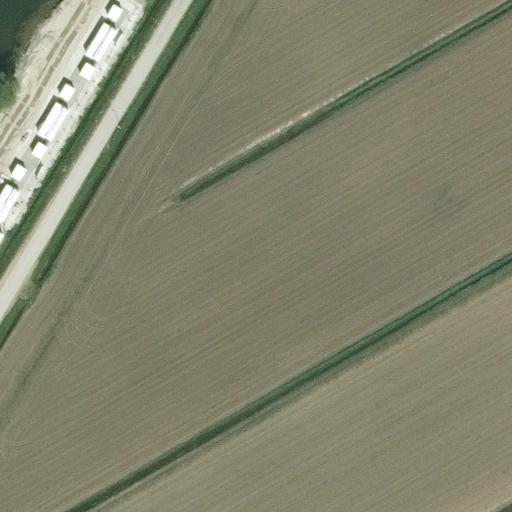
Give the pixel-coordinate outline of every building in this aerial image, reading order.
[(122,11),(114,5),(107,17),(115,22),(122,11)] [(98,62),(116,32),(104,24),(86,54),(98,62)] [(95,69),(86,63),(79,75),(88,80),(95,69)] [(74,90),(66,85),(59,96),(68,101),(74,90)] [(50,141),(68,111),(56,104),(38,134),(50,141)] [(47,148),(38,143),(32,154),(40,159),(47,148)] [(27,171),(18,165),(11,177),(20,182),(27,171)] [(0,221),(18,192),(6,185),(0,195),(0,221)]
